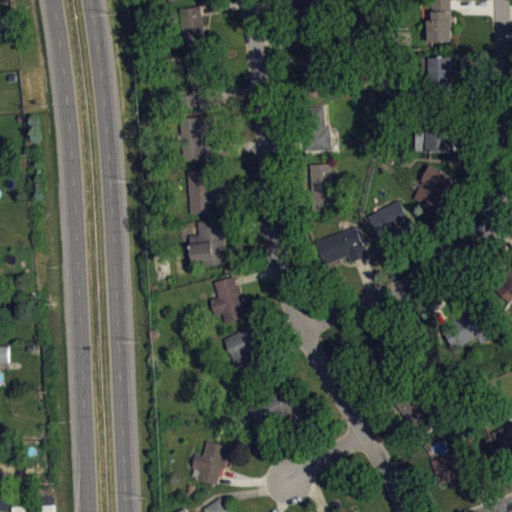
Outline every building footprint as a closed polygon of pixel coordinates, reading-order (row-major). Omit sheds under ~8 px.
[(287,0),(293,41),(318,37),(316,0),(287,0)] [(450,0),(433,0),(435,32),(453,32),(450,0)] [(186,48),(180,8),(203,5),(206,38),(201,38),(202,46),(186,48)] [(299,54),(303,95),(325,93),(322,67),(332,66),(330,51),(299,54)] [(187,61),(188,72),(191,74),(193,90),(197,90),(199,107),(229,105),(227,86),(218,86),(214,56),(187,61)] [(429,57),(430,72),(439,73),(439,87),(459,85),(457,56),(429,57)] [(324,105),(325,120),(327,127),(330,127),(332,148),(317,149),(317,151),(308,152),(304,106),(324,105)] [(418,149),(456,150),(458,120),(447,120),(447,112),(421,111),(418,149)] [(186,159),(182,117),(218,113),(220,132),(203,135),(205,158),(186,159)] [(332,162),(335,207),(319,208),(317,188),(312,188),(310,163),(332,162)] [(414,197),(423,180),(421,180),(430,164),(453,175),(438,208),(414,197)] [(189,170),(192,211),(213,210),(213,198),(225,197),(223,179),(209,180),(208,168),(189,170)] [(399,199),(410,219),(394,227),(398,237),(383,246),(368,216),(399,199)] [(190,235),(193,259),(202,258),(204,265),(227,262),(224,247),(227,247),(226,237),(237,235),(234,215),(199,219),(201,234),(190,235)] [(316,242),(325,263),(365,248),(356,225),(316,242)] [(236,274),(248,315),(226,321),(223,312),(215,314),(210,298),(219,296),(214,280),(236,274)] [(511,279),(497,295),(511,309),(511,279)] [(442,326),(452,344),(462,338),(474,350),(490,340),(480,330),(494,323),(478,303),(442,326)] [(251,325),(222,340),(233,362),(235,360),(242,375),(259,365),(250,350),(261,345),(251,325)] [(371,346),(392,337),(403,360),(380,369),(371,346)] [(0,345),(0,362),(10,362),(10,345),(0,345)] [(412,425),(434,409),(413,383),(390,397),(412,425)] [(249,408),(262,427),(297,407),(283,385),(249,408)] [(268,406),(297,439),(311,427),(282,394),(268,406)] [(511,421),(492,432),(504,452),(511,447),(511,421)] [(208,439),(204,454),(197,453),(193,467),(201,468),(199,479),(220,483),(222,467),(228,467),(230,458),(225,458),(228,444),(208,439)] [(432,460),(441,482),(475,470),(465,445),(464,445),(462,442),(452,446),(454,451),(432,460)] [(207,511),(205,507),(222,495),(233,511),(207,511)]
